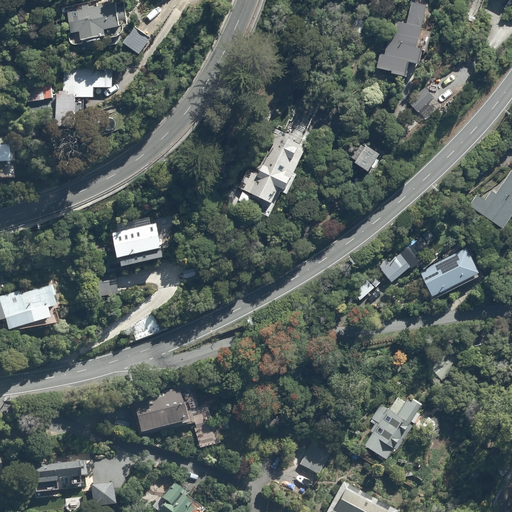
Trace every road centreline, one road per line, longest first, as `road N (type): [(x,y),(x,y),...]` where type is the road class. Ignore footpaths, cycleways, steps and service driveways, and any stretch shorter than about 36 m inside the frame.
road 1 (secondary): [(140,353),(253,302),(345,246),(451,153),(511,84)]
road 2 (unclassified): [(511,310),(237,341),(177,362),(140,353)]
road 3 (secondary): [(0,222),(99,184),(156,145),(196,101),(247,0)]
road 4 (secondary): [(0,386),(140,353)]
